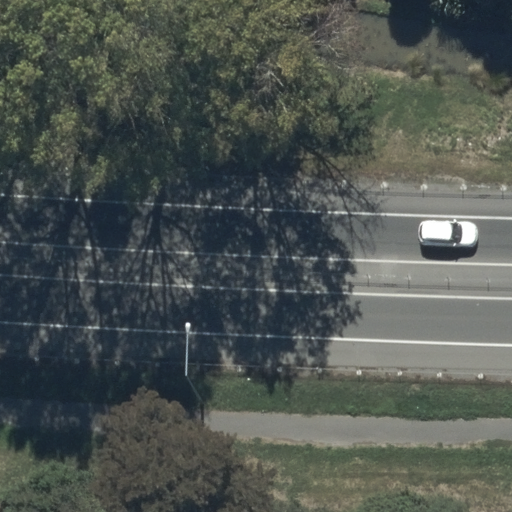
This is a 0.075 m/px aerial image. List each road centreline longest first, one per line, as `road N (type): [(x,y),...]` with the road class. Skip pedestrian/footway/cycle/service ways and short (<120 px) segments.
road 1 (trunk): [(511,319),(0,295)]
road 2 (trunk): [(0,216),(511,238)]
